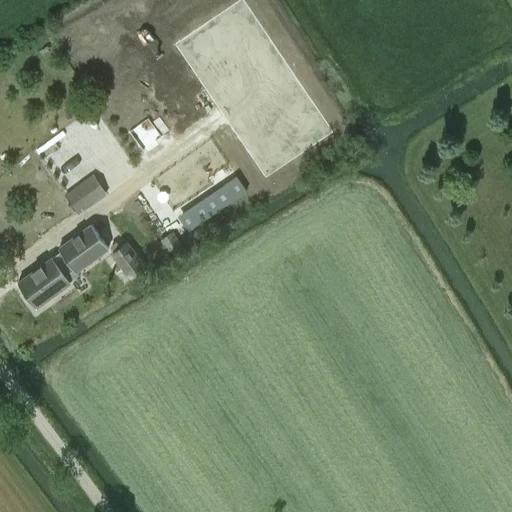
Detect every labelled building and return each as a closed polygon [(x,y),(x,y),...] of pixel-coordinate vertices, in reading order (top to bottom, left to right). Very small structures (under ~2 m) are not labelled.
[(115,179),(125,172),(116,160),(106,167),(115,179)] [(187,231),(246,191),(236,175),(223,184),(226,188),(179,219),(187,231)] [(93,199),(102,192),(92,178),(83,185),(81,183),(64,195),(78,215),(95,203),(93,199)] [(59,248),(61,252),(52,258),(52,257),(18,282),(36,307),(70,283),(65,275),(74,269),(75,272),(108,248),(92,224),(59,248)] [(173,231),(160,239),(169,252),(181,243),(173,231)] [(145,267),(128,242),(112,253),(129,278),(145,267)]
